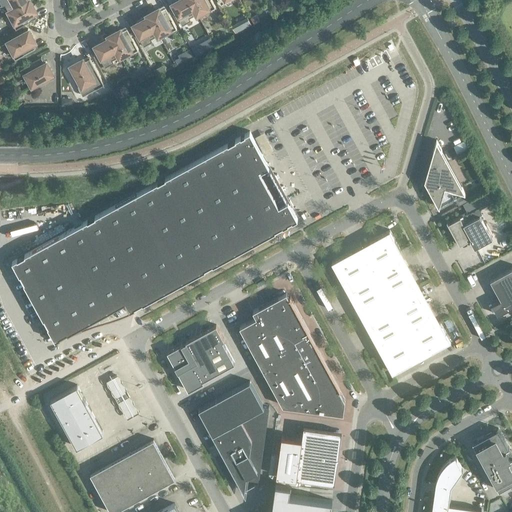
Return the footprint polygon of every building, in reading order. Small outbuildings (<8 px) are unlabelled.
[(0,0),(0,5),(5,3),(9,11),(29,0),(0,0)] [(36,12),(29,0),(9,11),(14,19),(11,20),(16,29),(37,17),(34,13),(36,12)] [(197,13),(189,0),(178,0),(171,4),(182,25),(191,20),(190,18),(197,13)] [(215,7),(211,0),(189,0),(197,13),(205,9),(207,12),(215,7)] [(177,28),(165,7),(161,10),(160,8),(148,14),(159,35),(167,30),(168,33),(177,28)] [(159,35),(148,14),(141,18),(142,20),(132,26),(144,46),(152,41),(151,39),(159,35)] [(257,14),(252,17),(255,22),(260,19),(257,14)] [(138,49),(127,28),(122,31),(121,29),(109,35),(120,56),(128,51),(129,54),(138,49)] [(15,59),(36,48),(33,43),(35,42),(28,29),(27,29),(28,30),(9,40),(8,40),(13,49),(10,50),(15,59)] [(221,34),(213,38),(216,44),(224,40),(221,34)] [(120,56),(109,35),(102,39),(103,41),(94,47),(105,67),(114,63),(112,60),(120,56)] [(180,56),(176,58),(178,62),(193,55),(190,48),(179,54),(180,56)] [(44,62),(41,58),(20,69),(25,78),(28,76),(33,85),(33,84),(38,81),(40,86),(55,77),(46,61),(44,62)] [(104,84),(89,58),(85,61),(84,59),(67,67),(83,96),(104,84)] [(152,69),(145,72),(148,78),(154,74),(152,69)] [(118,83),(112,87),(114,92),(121,88),(118,83)] [(250,131),(241,136),(78,225),(12,261),(55,340),(125,302),(130,310),(143,303),(298,219),(271,171),(250,131)] [(465,192),(436,140),(433,152),(425,181),(435,201),(439,207),(465,192)] [(447,220),(446,221),(452,231),(450,232),(452,231),(459,244),(470,239),(474,247),(492,237),(479,215),(471,219),(467,212),(460,216),(448,223),(447,220)] [(352,250),(332,261),(342,281),(347,278),(357,296),(367,314),(377,332),(386,350),(382,353),(392,372),(412,361),(410,356),(419,351),(428,347),(430,351),(450,340),(440,321),(435,324),(425,306),(415,288),(405,270),(396,252),(400,249),(390,230),(370,241),(372,245),(363,250),(354,255),(352,250)] [(511,268),(490,280),(501,299),(492,304),(498,314),(511,306),(511,268)] [(244,324),(239,326),(245,337),(251,347),(258,361),(268,379),(269,381),(283,406),(311,410),(326,412),(344,414),(344,413),(343,413),(345,400),(320,354),(318,355),(315,349),(313,344),(310,339),(307,334),(309,333),(290,297),(289,298),(287,293),(287,292),(271,301),(255,310),(257,313),(258,316),(249,321),(244,324)] [(449,318),(444,320),(450,331),(454,328),(449,318)] [(224,340),(216,325),(186,341),(186,342),(184,343),(183,344),(182,343),(167,351),(176,368),(188,390),(203,382),(202,380),(206,378),(235,362),(225,344),(224,344),(222,341),(224,340)] [(107,379),(112,387),(122,381),(118,374),(107,379)] [(250,381),(199,409),(214,438),(218,444),(220,448),(223,453),(227,460),(239,482),(238,483),(237,483),(245,498),(246,497),(248,478),(259,480),(259,479),(267,417),(269,407),(264,406),(250,381)] [(122,382),(112,387),(116,395),(127,390),(122,382)] [(80,390),(77,385),(51,399),(54,404),(77,447),(103,432),(80,390)] [(130,396),(127,390),(116,395),(120,402),(130,396)] [(130,396),(120,402),(124,409),(134,404),(130,396)] [(135,404),(124,410),(128,417),(139,412),(135,404)] [(282,436),(276,475),(297,478),(296,478),(335,483),(342,431),(304,426),(303,430),(302,439),(282,436)] [(472,442),(485,466),(499,490),(511,482),(511,453),(509,448),(509,447),(498,428),(473,442),(473,441),(472,442)] [(153,439),(90,473),(111,511),(112,511),(175,478),(153,439)] [(278,455),(272,454),(270,473),(275,474),(278,455)] [(437,477),(436,479),(436,481),(435,484),(431,511),(480,511),(481,508),(449,504),(451,486),(463,469),(455,456),(456,456),(455,455),(454,456),(452,457),(450,459),(448,460),(446,462),(445,464),(443,465),(442,468),(440,470),(439,471),(438,473),(438,475),(437,477)] [(330,511),(332,504),(332,500),(290,495),(290,490),(291,485),(276,483),(271,511),(330,511)] [(178,511),(174,503),(158,511),(178,511)]
